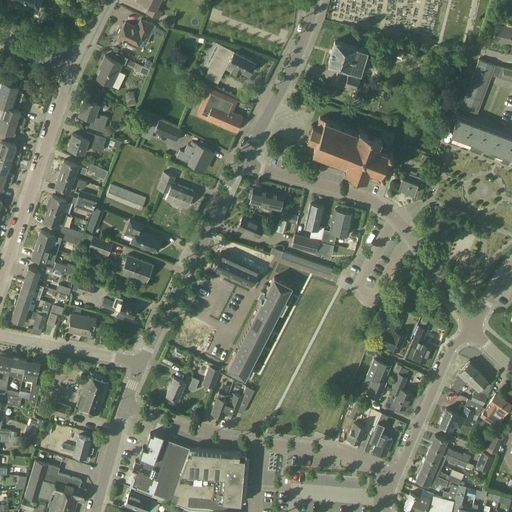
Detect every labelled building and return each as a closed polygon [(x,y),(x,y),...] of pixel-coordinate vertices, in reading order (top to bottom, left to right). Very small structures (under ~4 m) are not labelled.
[(8,0),(7,4),(21,9),(22,6),(34,10),(37,2),(39,2),(40,0),(8,0)] [(138,0),(138,1),(148,6),(146,12),(158,18),(161,12),(154,8),(158,0),(138,0)] [(120,29),(118,33),(119,35),(118,37),(127,41),(125,45),(133,49),(136,44),(141,34),(149,38),(152,32),(162,38),(165,31),(141,19),(137,26),(135,25),(135,27),(130,25),(130,24),(129,24),(125,22),(122,29),(120,29)] [(508,43),(511,27),(511,23),(508,22),(507,26),(496,24),(492,39),(501,41),(501,39),(509,41),(508,43)] [(335,40),(328,64),(349,70),(345,85),(356,88),(355,94),(366,97),(370,84),(359,80),(368,50),(357,47),(357,46),(335,40)] [(220,53),(213,66),(222,70),(224,65),(240,73),(242,70),(249,73),(252,67),(254,66),(255,64),(255,62),(255,61),(234,50),(221,44),(217,52),(220,53)] [(457,63),(460,55),(448,52),(445,59),(457,63)] [(101,68),(96,78),(111,85),(122,63),(105,55),(99,67),(101,68)] [(497,65),(487,61),(479,58),(460,108),(461,108),(461,107),(477,113),(477,114),(492,74),(497,65)] [(142,65),(139,71),(146,75),(149,69),(142,65)] [(511,68),(497,65),(492,74),(501,76),(501,77),(511,79),(511,68)] [(452,80),(455,68),(450,66),(446,78),(452,80)] [(422,78),(433,81),(436,71),(425,68),(422,78)] [(0,86),(0,91),(22,99),(24,93),(19,91),(18,92),(16,92),(18,86),(16,85),(19,77),(4,72),(1,80),(2,81),(0,86)] [(209,87),(197,114),(236,130),(243,116),(232,111),(237,99),(209,87)] [(22,99),(0,91),(0,103),(4,105),(11,107),(13,101),(15,102),(15,103),(20,105),(22,99)] [(84,99),(79,114),(92,118),(90,125),(102,130),(107,115),(96,111),(98,104),(84,99)] [(11,107),(4,105),(0,103),(0,115),(1,116),(23,123),(25,118),(19,116),(20,110),(11,107)] [(0,133),(6,136),(7,130),(13,132),(15,127),(22,129),(23,123),(1,116),(0,115),(0,133)] [(511,136),(457,115),(452,128),(448,126),(444,134),(470,144),(470,143),(470,141),(477,143),(476,146),(483,149),(484,148),(483,148),(484,146),(491,149),(490,151),(497,154),(497,153),(498,151),(505,154),(504,157),(511,159),(511,156),(511,136)] [(312,124),(307,139),(311,141),(307,150),(327,157),(326,159),(333,161),(333,160),(345,164),(344,167),(351,170),(351,172),(351,173),(351,174),(352,175),(353,176),(354,176),(355,176),(357,176),(358,175),(359,175),(360,173),(367,176),(380,181),(383,174),(384,173),(385,170),(389,169),(393,166),(395,161),(394,156),(391,153),(392,153),(393,150),(392,148),(390,148),(389,148),(395,133),(369,123),(366,130),(359,128),(358,131),(325,118),(325,119),(320,117),(316,126),(312,124)] [(159,119),(154,131),(177,141),(182,129),(159,119)] [(68,147),(84,153),(86,145),(101,150),(106,137),(85,130),(83,136),(73,133),(68,147)] [(0,133),(0,151),(19,158),(21,152),(14,150),(16,145),(4,141),(6,136),(0,133)] [(198,143),(189,162),(204,170),(213,151),(198,143)] [(19,158),(0,151),(0,163),(9,167),(11,161),(17,164),(19,158)] [(420,165),(427,167),(431,157),(423,154),(420,165)] [(73,177),(76,169),(85,172),(86,167),(77,164),(78,164),(64,159),(59,172),(73,177)] [(108,170),(90,161),(88,168),(96,171),(95,173),(105,178),(108,170)] [(9,167),(0,163),(0,175),(12,180),(14,174),(7,172),(9,167)] [(158,187),(168,191),(165,198),(187,207),(194,190),(173,182),(175,176),(164,171),(158,187)] [(86,181),(73,177),(59,172),(55,185),(69,190),(74,191),(76,186),(84,187),(86,181)] [(402,177),(398,187),(414,193),(418,183),(420,184),(423,178),(410,173),(408,179),(402,177)] [(12,180),(0,175),(0,187),(2,188),(4,183),(10,185),(12,180)] [(111,183),(106,195),(141,210),(147,197),(124,188),(111,183)] [(251,198),(250,202),(280,209),(284,195),(253,188),(252,192),(249,192),(249,195),(251,198)] [(77,197),(93,202),(95,196),(78,192),(77,197)] [(48,207),(67,214),(67,213),(62,212),(66,199),(52,194),(50,200),(49,200),(48,200),(46,205),(47,206),(48,207)] [(77,197),(74,206),(91,212),(95,203),(77,197)] [(310,237),(322,240),(324,231),(324,227),(319,226),(324,206),(311,203),(305,226),(313,227),(310,237)] [(58,224),(63,226),(67,214),(48,207),(44,220),(58,225),(58,224)] [(335,208),(330,230),(348,235),(353,212),(335,208)] [(298,214),(291,213),(289,221),(296,222),(298,214)] [(237,227),(259,237),(264,225),(243,215),(237,227)] [(146,225),(140,223),(131,219),(125,233),(133,236),(131,242),(147,248),(147,247),(157,251),(162,238),(144,231),(146,225)] [(97,226),(88,223),(86,228),(95,231),(97,226)] [(65,233),(81,238),(83,231),(67,226),(65,233)] [(41,230),(36,243),(50,247),(53,239),(58,241),(59,236),(55,234),(41,230)] [(324,231),(322,240),(322,241),(334,244),(336,234),(324,231)] [(65,233),(63,238),(79,243),(81,238),(65,233)] [(292,245),(301,247),(316,251),(319,240),(295,233),(292,245)] [(94,236),(90,247),(109,254),(113,243),(107,240),(94,236)] [(56,249),(50,247),(36,243),(32,255),(46,260),(47,258),(53,261),(56,249)] [(233,276),(241,261),(222,251),(219,259),(215,266),(233,276)] [(289,252),(286,258),(292,260),(295,254),(289,252)] [(122,272),(146,281),(153,263),(129,254),(122,272)] [(55,261),(53,267),(72,273),(75,265),(68,262),(67,265),(55,261)] [(260,270),(241,261),(233,276),(252,286),(260,270)] [(51,274),(53,267),(45,265),(43,271),(51,274)] [(36,283),(41,269),(29,266),(24,279),(36,283)] [(245,376),(253,360),(278,311),(282,312),(288,302),(284,299),(292,285),(274,276),(266,293),(261,291),(258,297),(262,300),(227,367),(245,376)] [(76,278),(73,290),(92,295),(95,284),(76,278)] [(36,283),(24,279),(20,292),(32,296),(36,283)] [(58,283),(55,289),(69,294),(70,289),(71,287),(58,283)] [(32,296),(20,292),(18,298),(16,298),(14,303),(16,304),(16,305),(28,309),(30,302),(34,303),(36,298),(32,297),(32,296)] [(102,304),(118,311),(117,315),(123,318),(125,313),(133,316),(138,304),(131,301),(131,299),(124,297),(124,298),(116,296),(114,301),(104,297),(102,304)] [(51,311),(58,313),(60,314),(61,314),(63,306),(53,303),(50,311),(51,311)] [(47,315),(28,309),(16,305),(11,318),(23,322),(26,315),(36,318),(34,325),(42,328),(47,315)] [(51,311),(47,323),(54,325),(58,313),(51,311)] [(69,330),(72,331),(72,332),(78,333),(78,332),(88,334),(89,328),(94,329),(96,317),(72,313),(69,330)] [(389,328),(394,330),(391,336),(385,333),(382,342),(387,344),(387,345),(389,345),(389,348),(392,349),(394,348),(399,350),(406,334),(398,331),(403,319),(394,315),(389,328)] [(191,330),(211,337),(214,329),(194,322),(191,330)] [(419,325),(411,343),(417,346),(413,356),(426,361),(432,345),(422,341),(427,329),(419,325)] [(8,379),(13,356),(6,355),(6,353),(1,352),(0,353),(0,368),(4,369),(5,371),(3,378),(0,377),(0,388),(6,389),(8,379)] [(13,356),(8,379),(10,374),(16,375),(23,376),(26,358),(13,356)] [(41,361),(26,358),(23,376),(36,379),(38,373),(41,361)] [(457,391),(460,387),(469,379),(479,389),(488,379),(475,367),(476,366),(469,359),(460,368),(461,369),(458,371),(459,372),(455,375),(457,377),(453,381),(455,382),(445,391),(451,397),(457,391)] [(209,366),(203,383),(214,387),(220,370),(216,368),(209,366)] [(373,376),(367,392),(379,397),(386,381),(379,378),(381,374),(370,370),(368,374),(373,376)] [(398,373),(391,390),(397,393),(393,403),(406,408),(412,393),(402,388),(407,377),(398,373)] [(166,393),(178,398),(184,384),(195,389),(200,379),(188,374),(185,380),(174,375),(166,393)] [(77,407),(99,414),(109,382),(87,375),(77,407)] [(32,382),(29,397),(37,399),(41,384),(32,382)] [(483,404),(487,394),(474,389),(471,398),(468,397),(465,405),(476,409),(479,411),(480,411),(483,404)] [(231,401),(233,396),(219,391),(211,413),(224,417),(226,412),(227,407),(230,401),(231,401)] [(496,392),(481,415),(493,423),(497,417),(501,420),(511,404),(502,398),(503,397),(496,392)] [(19,396),(17,396),(5,393),(4,402),(17,405),(20,406),(21,401),(18,400),(19,396)] [(234,393),(233,396),(231,401),(230,401),(227,407),(226,412),(235,415),(237,410),(242,396),(234,393)] [(53,413),(67,417),(71,406),(57,401),(53,413)] [(356,401),(349,416),(356,419),(360,411),(364,412),(367,405),(356,401)] [(446,407),(439,423),(452,429),(455,422),(459,423),(461,420),(469,424),(475,409),(465,405),(461,403),(458,410),(459,410),(458,412),(446,407)] [(378,420),(370,439),(374,441),(374,440),(377,441),(373,449),(386,454),(393,438),(382,434),(385,428),(383,427),(385,423),(378,420)] [(41,421),(40,426),(43,427),(42,430),(53,433),(55,424),(50,423),(44,422),(41,421)] [(354,422),(347,438),(360,443),(364,433),(365,434),(368,428),(354,422)] [(37,427),(29,425),(26,434),(34,436),(37,427)] [(149,443),(148,445),(167,452),(172,440),(163,436),(164,434),(154,430),(153,433),(151,432),(147,442),(149,443)] [(10,435),(0,433),(0,440),(14,442),(15,435),(10,435)] [(486,448),(496,453),(503,437),(493,433),(486,448)] [(430,445),(443,450),(468,461),(471,454),(464,451),(464,453),(445,445),(447,439),(435,434),(430,445)] [(94,439),(79,435),(76,446),(63,443),(62,448),(75,452),(74,453),(79,455),(78,458),(89,461),(94,439)] [(158,479),(152,494),(157,496),(166,499),(171,501),(189,508),(190,507),(232,511),(233,501),(242,502),(245,464),(231,463),(229,488),(218,487),(219,475),(182,471),(188,455),(191,446),(177,441),(172,440),(167,452),(162,467),(158,479)] [(142,457),(141,459),(162,467),(167,452),(148,445),(148,447),(144,446),(140,456),(142,457)] [(425,456),(438,461),(442,463),(444,457),(466,466),(468,461),(443,450),(430,445),(425,456)] [(191,446),(188,455),(204,456),(205,448),(191,446)] [(188,455),(182,471),(219,475),(218,487),(229,488),(231,463),(232,450),(205,448),(204,456),(188,455)] [(232,450),(231,463),(245,464),(246,451),(232,450)] [(492,454),(481,450),(476,464),(486,469),(492,454)] [(421,467),(433,472),(433,473),(445,478),(458,483),(460,479),(439,470),(442,463),(438,461),(425,456),(421,467)] [(36,459),(32,471),(56,479),(58,472),(60,467),(36,459)] [(135,470),(137,471),(158,479),(162,467),(141,459),(140,461),(136,459),(132,469),(135,470)] [(421,467),(416,479),(428,484),(432,486),(435,479),(443,483),(445,478),(433,473),(433,472),(421,467)] [(56,479),(32,471),(29,481),(53,489),(56,479)] [(131,487),(152,494),(158,479),(137,471),(131,487)] [(51,507),(64,510),(65,509),(73,511),(77,501),(84,503),(88,489),(79,487),(82,479),(58,472),(56,479),(53,489),(50,499),(48,506),(51,507)] [(50,499),(53,489),(29,481),(25,495),(38,499),(39,496),(50,499)] [(455,499),(454,499),(451,511),(453,511),(470,511),(474,502),(473,502),(471,509),(461,507),(466,485),(459,483),(456,493),(455,499)] [(477,489),(475,495),(485,498),(487,488),(482,487),(481,490),(477,489)] [(444,490),(442,495),(454,499),(455,499),(456,493),(444,490)] [(166,499),(157,496),(155,501),(130,491),(125,504),(146,511),(156,511),(160,503),(164,505),(166,499)] [(442,495),(442,496),(433,494),(432,498),(430,497),(421,493),(419,496),(410,492),(404,506),(414,510),(422,511),(423,511),(424,511),(423,511),(450,511),(451,511),(454,499),(442,495)] [(499,501),(500,495),(493,492),(491,499),(499,501)] [(23,498),(19,511),(23,511),(32,511),(36,502),(23,498)] [(474,502),(470,511),(483,511),(485,503),(482,511),(480,511),(476,511),(478,503),(474,502)]
